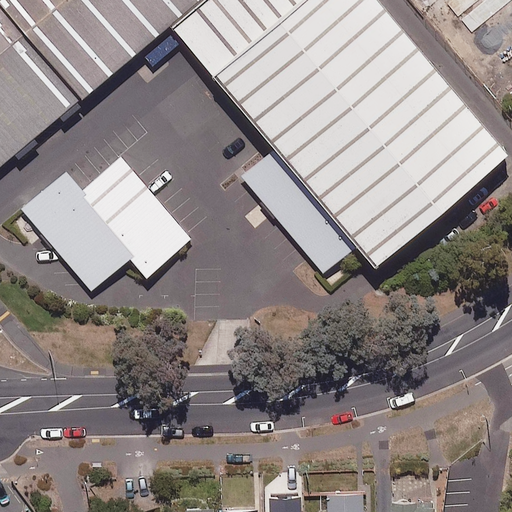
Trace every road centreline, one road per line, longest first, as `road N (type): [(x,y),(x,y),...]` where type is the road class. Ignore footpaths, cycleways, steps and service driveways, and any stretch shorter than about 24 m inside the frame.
road 1 (secondary): [(0,390),(322,376),(427,342),(511,295)]
road 2 (secondary): [(511,330),(405,384),(347,400),(0,422)]
